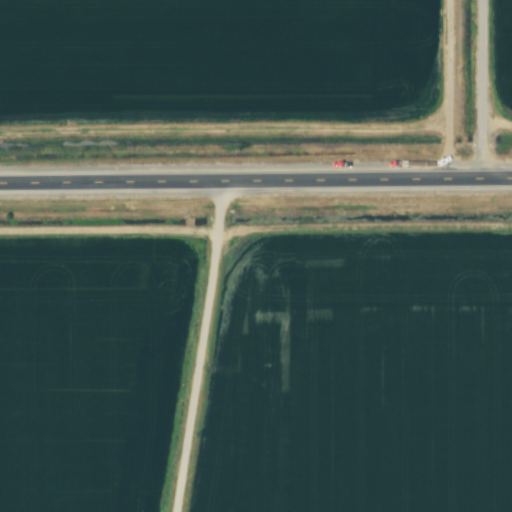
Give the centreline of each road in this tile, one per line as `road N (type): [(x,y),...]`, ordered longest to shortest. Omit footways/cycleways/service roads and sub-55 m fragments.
road 1 (primary): [(511,182),(0,185)]
road 2 (track): [(185,511),(233,183)]
